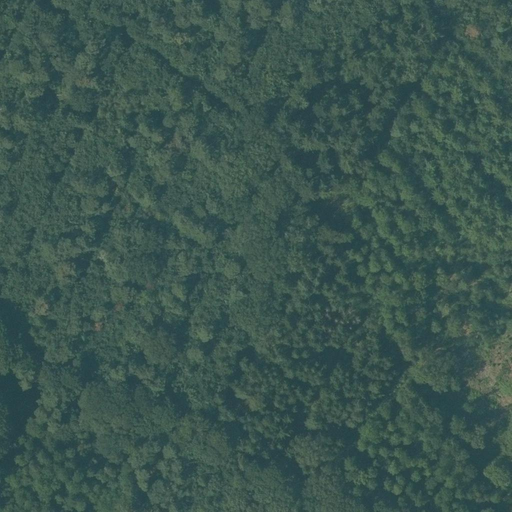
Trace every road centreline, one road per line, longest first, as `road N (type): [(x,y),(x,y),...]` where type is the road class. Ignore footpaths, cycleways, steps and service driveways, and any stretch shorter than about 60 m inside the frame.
road 1 (track): [(0,343),(373,511)]
road 2 (track): [(511,109),(434,0)]
